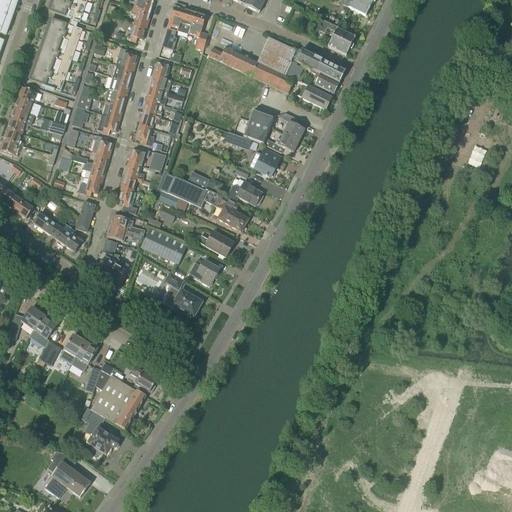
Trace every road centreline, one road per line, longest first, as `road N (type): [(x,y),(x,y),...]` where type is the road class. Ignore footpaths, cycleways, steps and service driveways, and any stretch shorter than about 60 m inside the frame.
road 1 (unclassified): [(197,383),(359,72)]
road 2 (residential): [(81,277),(167,0)]
road 3 (unclassified): [(108,511),(197,383)]
road 4 (unclassified): [(197,383),(71,307)]
